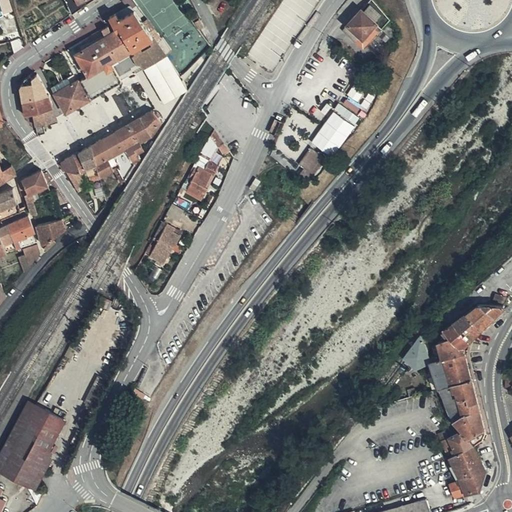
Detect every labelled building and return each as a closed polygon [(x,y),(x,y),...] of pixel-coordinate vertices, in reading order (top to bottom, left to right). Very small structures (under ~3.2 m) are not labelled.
[(64,0),(70,13),(90,0),(64,0)] [(362,36),(368,30),(375,22),(380,27),(392,14),(376,0),(367,0),(352,17),(347,23),(361,36),(362,36)] [(117,19),(133,10),(128,5),(109,16),(116,28),(112,31),(104,35),(100,29),(90,34),(94,41),(93,42),(89,35),(71,46),(75,52),(87,74),(133,48),(117,19)] [(142,21),(134,9),(133,10),(117,19),(133,48),(153,37),(152,35),(149,31),(143,22),(142,21)] [(204,26),(200,18),(196,21),(200,29),(204,26)] [(148,19),(143,22),(149,31),(153,27),(148,19)] [(112,31),(109,24),(100,29),(104,35),(112,31)] [(153,37),(165,54),(171,50),(157,32),(152,35),(153,37)] [(367,41),(362,36),(361,36),(358,40),(363,46),(367,41)] [(144,68),(166,55),(165,54),(153,37),(133,48),(136,54),(141,62),(144,68)] [(79,79),(87,74),(75,52),(66,57),(75,72),(78,78),(79,79)] [(114,82),(107,69),(90,79),(98,91),(114,82)] [(44,85),(39,76),(33,71),(22,79),(19,87),(24,114),(32,111),(41,109),(51,106),(46,93),(31,96),(30,94),(45,90),(44,85)] [(64,112),(88,99),(76,80),(74,81),(71,75),(50,86),(55,95),(64,112)] [(56,122),(51,106),(41,109),(45,125),(47,125),(56,122)] [(41,109),(32,111),(37,134),(43,132),(42,126),(43,126),(45,125),(41,109)] [(136,153),(143,149),(139,142),(151,135),(154,131),(161,121),(153,110),(118,130),(90,145),(99,174),(99,176),(113,169),(116,166),(123,181),(127,184),(140,165),(138,163),(136,161),(139,159),(136,153)] [(166,124),(161,121),(154,131),(159,135),(166,124)] [(214,132),(211,138),(209,142),(205,148),(212,152),(214,148),(216,146),(217,148),(223,144),(214,132)] [(227,151),(223,144),(217,148),(222,155),(227,151)] [(99,174),(90,145),(78,152),(85,170),(87,174),(88,176),(99,174)] [(313,145),(299,161),(313,174),(327,158),(313,145)] [(212,152),(205,148),(202,155),(205,157),(208,159),(212,152)] [(85,170),(78,152),(73,154),(80,172),(85,170)] [(23,153),(11,165),(14,173),(28,158),(23,153)] [(61,161),(65,169),(80,172),(73,154),(61,161)] [(203,161),(199,170),(205,173),(209,164),(203,161)] [(0,167),(0,180),(14,173),(11,165),(9,163),(8,164),(4,166),(0,167)] [(191,186),(186,183),(183,190),(204,200),(209,190),(205,188),(208,184),(211,177),(214,177),(217,168),(209,164),(205,173),(199,170),(198,172),(195,170),(191,178),(194,179),(191,186)] [(120,185),(123,181),(116,166),(113,169),(120,185)] [(50,191),(49,190),(39,169),(21,178),(27,192),(23,194),(28,207),(29,211),(31,212),(32,213),(37,213),(32,199),(50,191)] [(80,172),(65,169),(78,191),(86,185),(80,172)] [(27,192),(21,178),(18,179),(16,180),(16,181),(16,182),(16,183),(20,195),(23,194),(27,192)] [(0,219),(20,211),(18,207),(11,188),(0,191),(0,219)] [(177,200),(185,204),(189,197),(189,196),(189,195),(188,194),(182,191),(177,200)] [(96,217),(102,224),(110,211),(110,210),(106,206),(96,217)] [(25,245),(30,244),(29,240),(31,240),(29,234),(29,233),(32,232),(34,231),(27,215),(17,219),(25,245)] [(19,247),(22,246),(25,245),(17,219),(8,223),(6,224),(16,248),(19,247)] [(61,230),(58,219),(36,224),(38,230),(41,243),(47,243),(61,230)] [(6,224),(0,226),(0,236),(5,251),(11,249),(16,248),(6,224)] [(164,224),(154,241),(158,244),(151,258),(165,265),(175,246),(177,247),(184,235),(164,224)] [(38,254),(36,244),(22,248),(21,249),(23,255),(17,257),(22,272),(27,265),(38,254)] [(495,290),(504,295),(507,289),(498,284),(495,290)] [(479,296),(456,313),(472,332),(507,299),(490,295),(485,295),(479,296)] [(450,329),(444,332),(447,339),(454,335),(460,344),(465,340),(472,332),(456,313),(446,320),(450,329)] [(425,341),(420,330),(404,351),(417,362),(425,359),(432,357),(425,341)] [(444,332),(437,337),(432,339),(437,356),(467,347),(465,340),(460,344),(454,335),(447,339),(444,332)] [(437,356),(432,357),(443,381),(474,374),(467,347),(437,356)] [(474,374),(443,381),(455,409),(468,424),(453,430),(446,433),(452,447),(460,443),(461,447),(477,440),(483,437),(489,427),(474,374)] [(62,423),(34,408),(0,471),(0,474),(34,493),(49,465),(46,463),(47,460),(50,454),(46,452),(62,423)] [(462,471),(457,473),(458,477),(454,478),(457,491),(470,487),(483,484),(489,464),(477,440),(461,447),(453,450),(462,471)] [(392,502),(395,511),(427,511),(434,510),(428,492),(408,498),(410,504),(395,508),(393,502),(392,502)] [(408,498),(393,502),(395,508),(410,504),(408,498)] [(380,506),(381,511),(395,511),(392,502),(380,506)]
